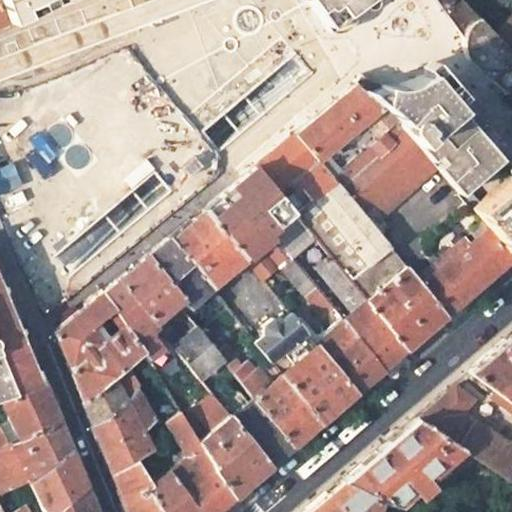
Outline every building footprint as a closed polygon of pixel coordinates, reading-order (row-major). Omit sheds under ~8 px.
[(0,0),(0,12),(2,18),(42,0),(0,0)] [(363,0),(303,0),(327,31),(330,28),(332,29),(339,30),(343,28),(347,26),(350,23),(353,19),(354,15),(355,10),(353,7),(363,0)] [(467,59),(511,95),(511,51),(505,43),(492,30),(463,0),(436,0),(463,35),(462,49),(464,53),(467,59)] [(511,11),(492,30),(505,43),(511,36),(511,11)] [(359,70),(352,81),(394,118),(435,165),(458,193),(503,156),(495,145),(467,113),(459,103),(462,98),(463,93),(462,83),(459,76),(457,72),(453,69),(445,65),(442,64),(437,63),(430,64),(407,77),(402,79),(394,80),(389,81),(381,80),(374,77),(359,70)] [(292,131),(330,175),(394,118),(352,81),(292,131)] [(95,119),(108,111),(93,89),(64,107),(93,154),(116,140),(108,129),(104,132),(95,119)] [(467,113),(495,145),(501,140),(473,108),(467,113)] [(373,206),(379,213),(435,165),(394,118),(330,175),(363,214),(373,206)] [(292,131),(253,163),(275,189),(286,181),(303,200),(330,175),(292,131)] [(170,153),(184,171),(194,164),(204,156),(190,138),(170,153)] [(275,189),(253,163),(213,197),(225,211),(240,197),(271,232),(294,212),(292,210),(275,189)] [(511,170),(470,206),(511,255),(511,254),(511,170)] [(330,175),(303,200),(292,210),(294,212),(351,279),(390,246),(363,214),(330,175)] [(421,249),(431,262),(440,254),(445,259),(420,281),(446,311),(472,289),(511,255),(470,206),(464,200),(421,236),(421,249)] [(245,256),(202,205),(167,235),(209,284),(245,256)] [(272,234),(327,299),(351,279),(294,212),(271,232),(272,234)] [(343,319),(327,299),(272,234),(261,244),(332,328),(316,342),(356,390),(371,377),(383,366),(343,319)] [(147,252),(182,297),(187,304),(189,302),(203,290),(215,306),(222,300),(209,284),(167,235),(147,252)] [(390,246),(351,279),(367,298),(407,345),(425,330),(429,327),(446,311),(420,281),(415,276),(390,246)] [(257,247),(245,256),(264,279),(275,270),(257,247)] [(182,297),(147,252),(116,277),(152,321),(182,297)] [(440,254),(431,262),(415,276),(420,281),(445,259),(440,254)] [(173,346),(152,321),(116,277),(100,290),(111,306),(121,322),(141,352),(152,369),(175,349),(173,346)] [(0,398),(43,384),(27,344),(0,278),(0,398)] [(111,306),(100,290),(52,330),(67,366),(81,400),(128,363),(141,352),(121,322),(116,326),(100,338),(89,322),(105,310),(111,306)] [(407,345),(367,298),(343,319),(383,366),(395,356),(407,345)] [(189,302),(187,304),(183,308),(188,314),(194,310),(189,302)] [(111,306),(105,310),(116,326),(121,322),(111,306)] [(253,337),(280,370),(322,420),(340,404),(356,390),(316,342),(289,310),(280,316),(278,314),(270,314),(261,321),(260,326),(263,330),(253,337)] [(222,356),(215,347),(197,325),(173,346),(175,349),(197,375),(203,371),(222,356)] [(511,405),(511,331),(507,337),(469,369),(511,405)] [(220,343),(215,347),(222,356),(254,395),(294,444),(308,432),(322,420),(280,370),(267,380),(245,357),(237,363),(220,343)] [(123,399),(117,386),(131,375),(128,363),(81,400),(80,401),(85,414),(90,425),(123,399)] [(203,371),(197,375),(227,411),(233,406),(203,371)] [(443,392),(418,414),(459,448),(510,491),(511,488),(511,439),(507,447),(472,416),(481,407),(453,383),(443,392)] [(43,384),(0,398),(0,409),(6,421),(16,438),(59,422),(51,403),(43,384)] [(152,423),(135,390),(123,399),(90,425),(100,449),(110,474),(150,453),(140,432),(152,423)] [(230,416),(271,464),(283,453),(294,444),(254,395),(230,416)] [(165,423),(177,441),(188,457),(165,473),(191,511),(215,511),(219,509),(235,495),(200,441),(180,411),(165,423)] [(200,441),(235,495),(253,479),(271,464),(230,416),(230,414),(200,441)] [(433,483),(426,476),(459,448),(418,414),(377,450),(342,480),(377,500),(391,506),(411,489),(417,496),(433,483)] [(6,421),(0,424),(0,434),(5,444),(16,438),(6,421)] [(65,437),(59,422),(16,438),(5,444),(0,446),(0,488),(25,479),(27,482),(64,453),(70,449),(65,437)] [(78,468),(70,449),(64,453),(27,482),(43,511),(49,511),(85,484),(78,468)] [(141,472),(115,486),(125,511),(191,511),(165,473),(147,487),(141,472)] [(373,511),(377,500),(342,480),(306,511),(373,511)] [(96,511),(94,507),(85,484),(49,511),(96,511)] [(511,511),(511,488),(510,491),(495,511),(511,511)]
